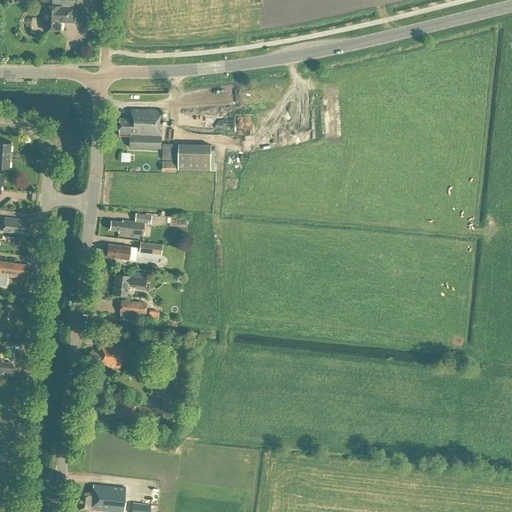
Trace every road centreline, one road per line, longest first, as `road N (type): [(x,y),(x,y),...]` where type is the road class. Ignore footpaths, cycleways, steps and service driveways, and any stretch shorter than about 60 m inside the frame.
road 1 (tertiary): [(110,71),(301,56),(511,7)]
road 2 (unclassified): [(14,511),(46,198)]
road 3 (tertiary): [(57,511),(92,204)]
road 4 (tertiary): [(92,204),(95,84)]
